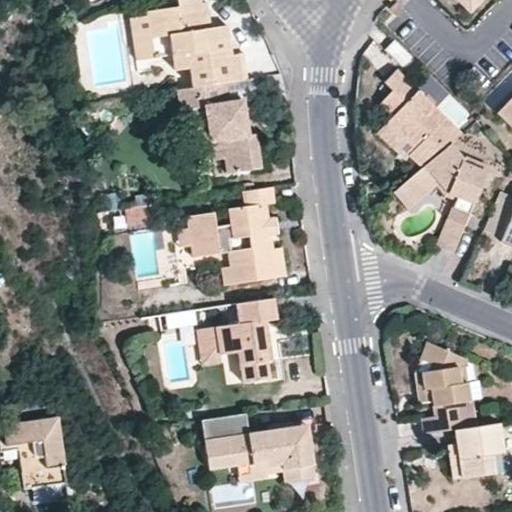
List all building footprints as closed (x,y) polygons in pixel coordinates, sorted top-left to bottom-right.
[(224,28),(208,29),(201,30),(201,24),(207,24),(204,3),(198,3),(197,0),(174,0),(175,9),(144,12),(144,17),(147,39),(170,37),(172,55),(174,69),(191,68),(194,88),(202,88),(228,84),(241,82),(237,56),(229,56),(224,28)] [(144,17),(128,20),(133,60),(149,58),(147,39),(144,17)] [(395,40),(386,48),(403,67),(412,59),(395,40)] [(447,147),(457,138),(403,70),(388,80),(397,92),(384,102),(395,117),(389,121),(403,138),(409,134),(418,145),(408,155),(419,170),(447,147)] [(208,107),(212,141),(223,140),(228,173),(261,169),(256,135),(249,135),(247,120),(244,101),(231,102),(228,84),(202,88),(204,107),(208,107)] [(202,88),(194,88),(180,90),(182,110),(204,107),(202,88)] [(511,103),(498,118),(511,130),(511,103)] [(254,119),(247,120),(249,135),(256,135),(254,119)] [(389,121),(380,130),(393,146),(403,138),(389,121)] [(223,140),(212,141),(217,175),(228,173),(223,140)] [(465,161),(462,163),(447,147),(419,170),(409,178),(425,195),(434,188),(438,184),(446,194),(458,200),(456,206),(453,212),(468,217),(469,214),(480,188),(487,170),(465,161)] [(409,178),(390,195),(406,212),(425,195),(409,178)] [(456,206),(458,200),(446,194),(438,184),(434,188),(445,199),(456,206)] [(191,260),(229,254),(233,283),(272,278),(271,272),(284,270),(281,247),(272,248),(270,231),(264,232),(263,224),(269,223),(266,205),(274,204),(272,188),(242,192),(244,209),(229,211),(230,225),(214,227),(213,214),(187,218),(191,260)] [(487,234),(501,238),(511,199),(496,196),(487,234)] [(138,233),(134,208),(120,210),(124,235),(138,233)] [(468,217),(453,212),(449,223),(463,229),(468,217)] [(511,212),(500,242),(511,247),(511,212)] [(187,218),(172,220),(178,269),(220,264),(223,285),(233,283),(229,254),(191,260),(187,218)] [(463,229),(449,223),(439,248),(453,255),(463,229)] [(219,351),(221,355),(238,353),(242,384),(268,380),(266,363),(271,362),(266,322),(276,320),(273,299),(236,304),(238,325),(198,330),(200,353),(219,351)] [(469,385),(462,387),(458,367),(463,359),(435,347),(424,371),(419,372),(422,390),(429,390),(430,402),(431,418),(419,420),(421,436),(452,432),(463,430),(459,407),(471,405),(469,385)] [(200,353),(201,366),(221,364),(221,355),(219,351),(200,353)] [(415,391),(422,390),(419,372),(412,373),(415,391)] [(479,384),(469,385),(471,405),(482,403),(479,384)] [(415,391),(417,404),(430,402),(429,390),(422,390),(415,391)] [(0,429),(23,427),(26,442),(19,443),(23,474),(65,468),(57,403),(0,411),(0,429)] [(209,471),(235,466),(263,463),(264,468),(284,465),(285,472),(286,480),(314,477),(309,435),(298,427),(276,430),(276,437),(250,441),(249,433),(246,415),(202,421),(209,471)] [(452,432),(454,445),(457,460),(449,462),(452,482),(496,476),(493,458),(504,456),(499,424),(463,430),(452,432)] [(0,429),(0,437),(19,435),(19,443),(26,442),(23,427),(0,429)] [(276,437),(276,430),(249,433),(250,441),(276,437)] [(454,445),(446,446),(449,462),(457,460),(454,445)] [(504,456),(493,458),(496,476),(507,474),(504,456)] [(264,468),(263,463),(235,466),(238,483),(251,482),(267,480),(266,474),(285,472),(284,465),(264,468)]
